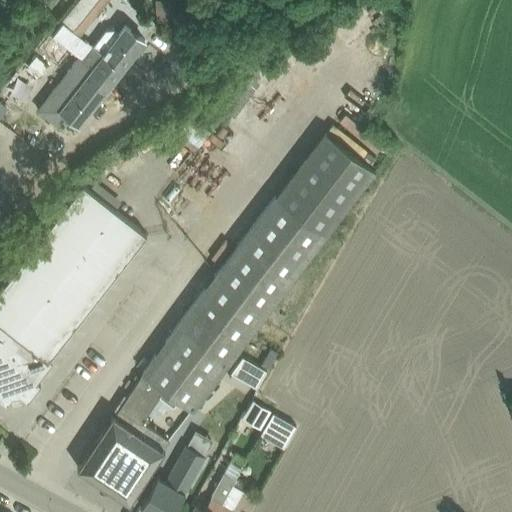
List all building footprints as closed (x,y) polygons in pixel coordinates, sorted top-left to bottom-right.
[(76,0),(60,21),(76,33),(78,35),(106,0),(76,0)] [(176,19),(174,0),(155,0),(157,20),(176,19)] [(90,46),(82,57),(112,81),(145,39),(143,38),(129,27),(125,24),(118,32),(112,27),(105,28),(90,46)] [(36,55),(27,68),(38,77),(48,64),(47,63),(39,57),(36,55)] [(75,88),(60,107),(64,110),(71,116),(79,123),(112,81),(82,57),(64,79),(75,88)] [(0,136),(8,143),(15,134),(0,121),(0,136)] [(276,194),(180,322),(231,358),(326,231),(375,167),(325,130),(276,194)] [(147,233),(83,183),(0,288),(0,399),(7,404),(10,401),(13,403),(21,402),(23,399),(27,402),(41,385),(37,382),(52,362),(48,359),(147,233)] [(113,413),(77,466),(129,501),(165,447),(163,446),(169,438),(146,423),(150,418),(145,415),(159,394),(173,405),(179,397),(192,407),(231,358),(180,322),(142,372),(115,414),(113,413)] [(268,369),(244,355),(233,371),(258,386),(268,369)] [(270,409),(253,399),(242,417),(259,427),(270,409)] [(273,411),(261,432),(270,437),(282,416),(278,414),(273,411)] [(141,504),(140,505),(153,511),(172,511),(178,503),(205,455),(186,444),(165,479),(157,475),(141,504)] [(198,500),(191,511),(217,511),(238,476),(235,475),(240,466),(229,460),(205,504),(198,500)] [(238,476),(217,511),(229,511),(235,502),(242,489),(243,488),(242,487),(246,481),(238,476)]
